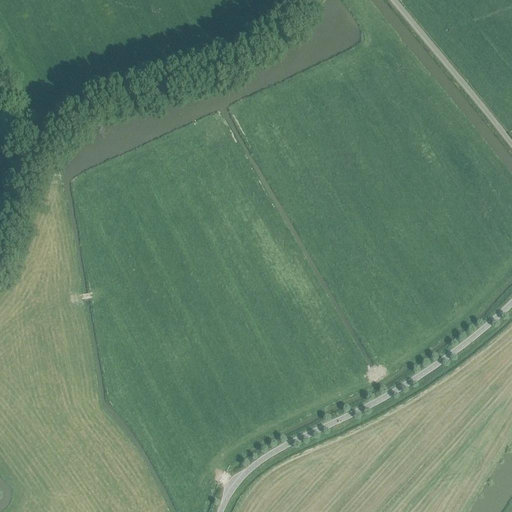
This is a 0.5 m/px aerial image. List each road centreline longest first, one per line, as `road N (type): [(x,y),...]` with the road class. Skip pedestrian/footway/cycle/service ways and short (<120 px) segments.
road 1 (unclassified): [(219,511),(250,464),(411,383),(511,302)]
road 2 (unclassified): [(511,146),(391,0)]
